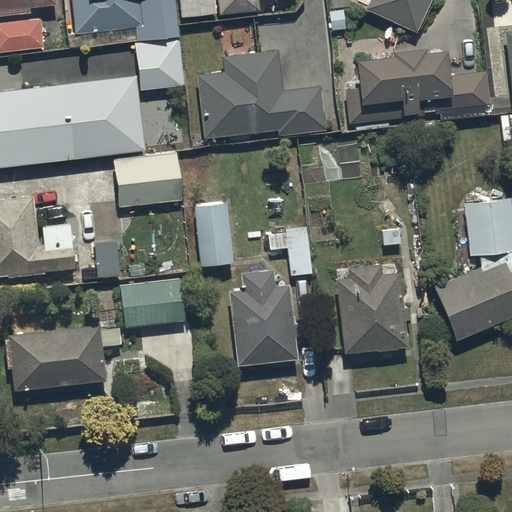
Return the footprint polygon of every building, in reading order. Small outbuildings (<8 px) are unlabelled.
[(0,0),(0,14),(30,12),(29,6),(55,3),(54,0),(0,0)] [(67,0),(70,25),(133,17),(135,34),(175,29),(171,0),(67,0)] [(213,0),(179,0),(182,19),(216,15),(213,0)] [(217,0),(219,17),(260,12),(259,1),(264,0),(217,0)] [(348,0),(326,0),(327,10),(350,7),(348,0)] [(366,0),(364,5),(416,27),(428,0),(366,0)] [(344,10),(329,12),(331,31),(346,30),(344,10)] [(0,52),(44,49),(42,19),(0,22),(0,52)] [(134,44),(140,92),(186,86),(175,29),(135,34),(134,44)] [(344,90),(348,125),(440,115),(440,122),(491,116),(486,74),(448,78),(445,47),(425,50),(424,45),(393,48),(394,53),(356,57),(359,88),(344,90)] [(223,72),(197,74),(203,137),(277,129),(277,134),(325,129),(320,85),(281,89),(277,49),(222,55),(223,72)] [(0,82),(0,157),(140,141),(132,67),(0,82)] [(113,201),(177,196),(173,147),(109,152),(113,201)] [(32,192),(0,194),(0,271),(7,271),(7,273),(73,268),(70,219),(41,221),(43,239),(36,240),(32,192)] [(463,196),(463,198),(468,252),(478,251),(479,262),(432,282),(456,335),(511,312),(511,273),(509,267),(511,265),(511,248),(511,247),(511,246),(511,204),(511,205),(510,193),(463,196)] [(228,198),(192,200),(196,261),(232,258),(228,198)] [(269,245),(287,244),(289,272),(312,269),(308,223),(284,225),(285,230),(268,231),(269,245)] [(124,235),(95,235),(96,274),(125,273),(124,235)] [(348,273),(336,274),(343,348),(376,345),(376,348),(396,346),(395,343),(407,342),(404,316),(409,315),(408,303),(402,303),(398,268),(378,270),(377,260),(347,263),(348,273)] [(243,284),(228,286),(236,361),(297,354),(294,332),(300,331),(299,318),(292,318),(288,280),(273,282),(272,265),(241,268),(243,284)] [(124,321),(183,315),(179,274),(120,281),(124,321)] [(11,364),(12,386),(105,375),(102,342),(115,340),(113,324),(99,326),(99,320),(45,326),(44,316),(18,318),(19,329),(8,330),(9,335),(4,336),(6,364),(11,364)]
